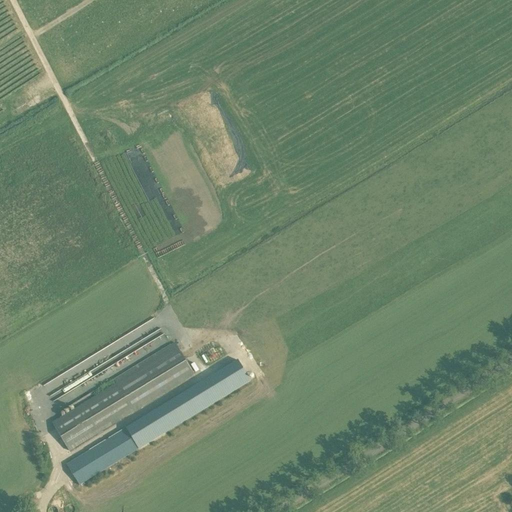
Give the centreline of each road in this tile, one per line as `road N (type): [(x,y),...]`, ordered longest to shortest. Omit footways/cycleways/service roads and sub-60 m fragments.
road 1 (track): [(169,307),(11,0)]
road 2 (unclassified): [(277,511),(511,360)]
